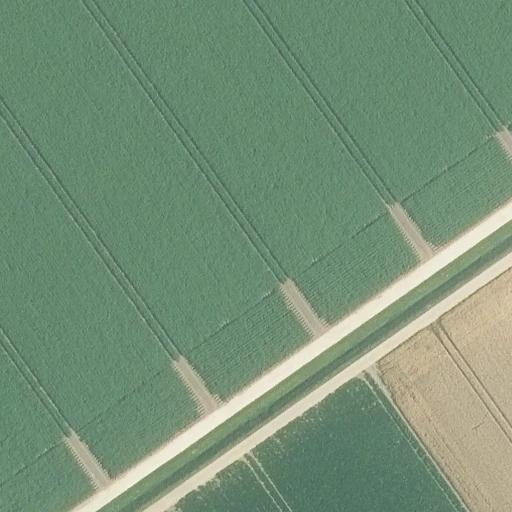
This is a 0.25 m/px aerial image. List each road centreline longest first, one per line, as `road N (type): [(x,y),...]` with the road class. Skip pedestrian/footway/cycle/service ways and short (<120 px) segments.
road 1 (track): [(78,511),(511,206)]
road 2 (track): [(149,511),(511,256)]
